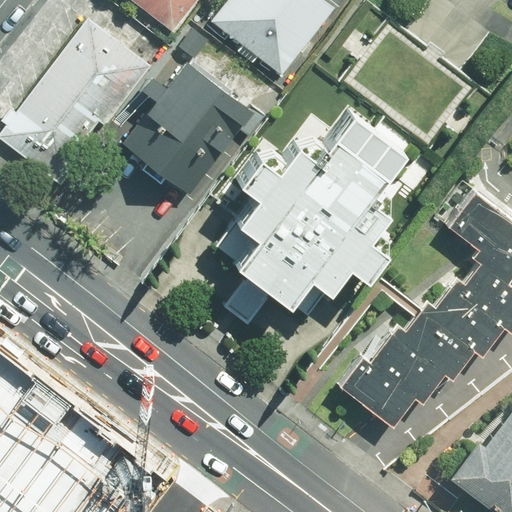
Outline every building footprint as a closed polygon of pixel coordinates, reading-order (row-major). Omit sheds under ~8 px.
[(189,0),(137,0),(170,25),(189,0)] [(329,5),(322,0),(223,0),(208,20),(277,72),(329,5)] [(147,63),(86,17),(0,130),(0,140),(56,183),(147,63)] [(470,85),(382,19),(338,77),(426,143),(470,85)] [(253,106),(185,55),(120,140),(188,192),(253,106)] [(322,155),(303,140),(283,166),(266,154),(247,179),(265,192),(244,220),(262,234),(241,261),(293,301),(315,272),(337,289),(396,210),(374,194),(410,147),(358,108),(322,155)] [(335,383),(390,425),(414,394),(420,399),(441,371),(448,376),(471,346),(478,351),(500,323),(507,328),(511,321),(511,286),(502,279),(510,268),(511,269),(511,220),(474,192),(449,225),(483,251),(459,283),(453,279),(432,306),(424,300),(402,328),(394,322),(367,357),(359,351),(335,383)] [(0,367),(0,511),(147,511),(163,492),(0,367)] [(442,471),(495,511),(510,511),(511,511),(511,401),(509,399),(478,440),(470,435),(442,471)]
